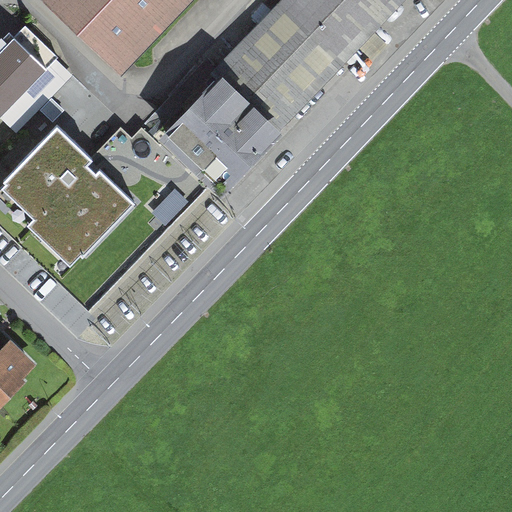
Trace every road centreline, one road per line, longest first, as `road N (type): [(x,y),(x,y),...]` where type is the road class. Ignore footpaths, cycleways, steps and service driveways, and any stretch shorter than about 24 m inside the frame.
road 1 (primary): [(482,0),(110,385)]
road 2 (primary): [(110,385),(0,499)]
road 3 (residential): [(0,280),(110,385)]
